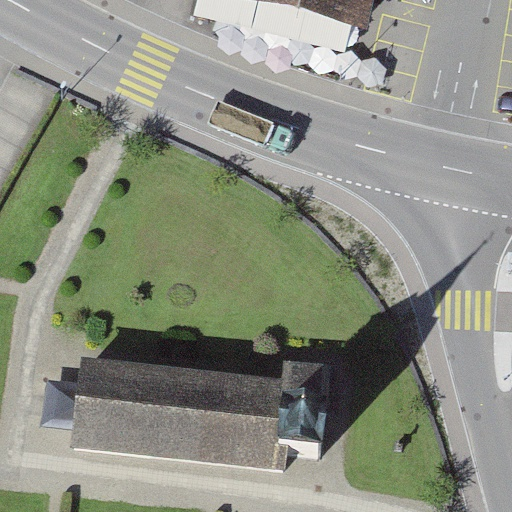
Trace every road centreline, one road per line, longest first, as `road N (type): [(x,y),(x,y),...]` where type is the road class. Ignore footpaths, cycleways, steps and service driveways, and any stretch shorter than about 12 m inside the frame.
road 1 (tertiary): [(7,0),(147,71),(304,129),(441,166)]
road 2 (tertiary): [(511,394),(506,182)]
road 3 (residential): [(441,166),(476,0)]
